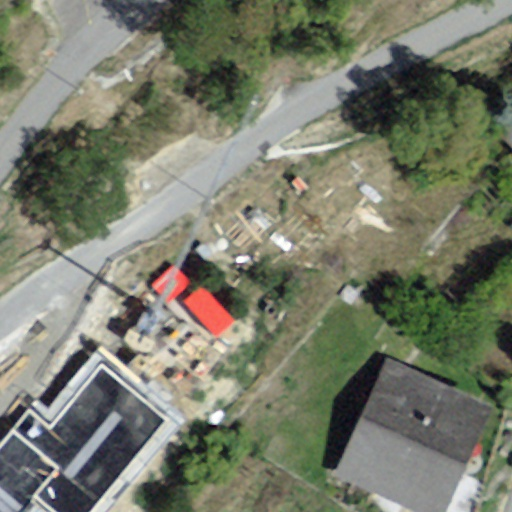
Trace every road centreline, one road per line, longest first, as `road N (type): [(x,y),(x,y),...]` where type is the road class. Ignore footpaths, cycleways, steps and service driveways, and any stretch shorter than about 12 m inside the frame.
road 1 (residential): [(511,17),(249,158),(0,339)]
road 2 (residential): [(0,181),(144,0)]
